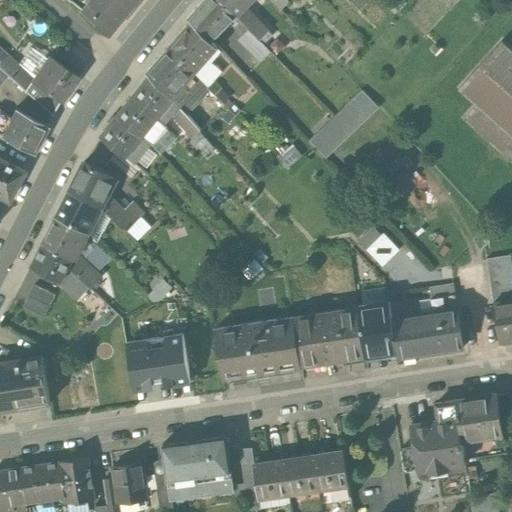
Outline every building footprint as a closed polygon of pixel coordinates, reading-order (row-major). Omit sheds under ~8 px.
[(137,3),(133,0),(91,0),(83,11),(112,34),(137,3)] [(221,0),(203,0),(188,18),(191,21),(192,21),(211,40),(236,15),(221,0)] [(250,0),(221,0),(236,15),(250,0)] [(268,0),(279,10),(286,0),(268,0)] [(271,34),(252,15),(244,23),(248,28),(259,39),(264,35),(267,38),(271,34)] [(191,21),(170,46),(194,72),(216,46),(211,40),(192,21),(191,21)] [(248,28),(239,37),(250,49),(259,39),(248,28)] [(511,52),(502,43),(461,89),(479,105),(466,119),(511,160),(511,52)] [(170,46),(147,72),(149,75),(172,98),(194,72),(170,46)] [(56,54),(52,59),(48,56),(32,79),(30,82),(61,103),(78,77),(66,68),(69,63),(56,54)] [(32,79),(6,57),(0,63),(0,67),(8,75),(25,90),(30,82),(32,79)] [(0,84),(8,75),(0,67),(0,84)] [(172,98),(149,75),(133,95),(157,117),(172,98)] [(215,81),(208,87),(215,94),(222,88),(215,81)] [(61,103),(30,82),(25,90),(53,116),(61,103)] [(361,90),(334,116),(351,134),(378,107),(361,90)] [(157,117),(133,95),(117,115),(141,136),(157,117)] [(201,129),(178,104),(170,113),(192,137),(201,129)] [(47,126),(17,110),(11,120),(0,111),(0,135),(3,138),(33,153),(47,126)] [(141,136),(117,115),(101,136),(118,150),(126,156),(141,136)] [(334,116),(309,141),(326,158),(351,134),(334,116)] [(126,156),(118,150),(110,160),(131,178),(139,169),(126,156)] [(155,151),(149,158),(154,162),(160,155),(155,151)] [(22,172),(0,160),(0,198),(7,202),(22,172)] [(124,209),(107,192),(115,177),(85,161),(71,190),(100,205),(100,206),(111,217),(123,229),(137,243),(149,227),(140,217),(144,213),(133,201),(124,209)] [(100,205),(71,190),(57,216),(86,231),(100,205)] [(102,276),(76,251),(86,231),(57,216),(44,242),(73,257),(69,265),(92,287),(102,276)] [(123,229),(111,217),(103,225),(115,237),(123,229)] [(404,252),(386,233),(366,252),(384,271),(404,252)] [(73,257),(44,242),(32,266),(61,281),(69,265),(73,257)] [(511,260),(511,255),(488,258),(494,302),(511,299),(511,260)] [(102,276),(92,287),(104,299),(108,294),(100,285),(105,280),(102,276)] [(26,303),(48,314),(62,288),(40,277),(26,303)] [(456,296),(432,300),(433,311),(458,308),(456,296)] [(511,339),(511,299),(494,302),(500,342),(511,339)] [(390,302),(359,307),(367,359),(388,356),(388,352),(398,350),(393,318),(390,302)] [(359,307),(325,312),(333,360),(344,358),(345,362),(367,359),(359,307)] [(433,311),(393,318),(398,350),(399,357),(465,347),(459,308),(458,308),(433,311)] [(325,312),(294,316),(301,365),(333,360),(325,312)] [(294,316),(215,328),(222,376),(301,365),(294,316)] [(165,385),(191,381),(183,333),(126,342),(134,390),(155,386),(154,380),(164,379),(165,385)] [(43,354),(0,361),(0,398),(2,411),(51,402),(43,354)] [(499,393),(456,400),(462,440),(505,433),(499,393)] [(456,400),(437,402),(440,420),(413,424),(416,445),(420,469),(465,462),(462,440),(456,400)] [(225,434),(163,444),(168,478),(171,493),(172,493),(210,487),(211,494),(234,490),(225,434)] [(416,445),(401,448),(405,471),(420,469),(416,445)] [(345,449),(314,453),(320,489),(326,488),(327,498),(352,494),(345,449)] [(314,453),(285,457),(290,493),(291,493),(296,492),(297,502),(322,499),(320,489),(314,453)] [(89,457),(61,462),(66,497),(67,503),(95,498),(89,457)] [(285,457),(255,462),(257,473),(260,498),(266,497),(268,507),(292,503),(291,493),(290,493),(285,457)] [(60,462),(21,468),(27,503),(44,500),(45,505),(56,503),(55,499),(66,497),(61,462),(60,462)] [(142,462),(112,466),(117,494),(118,502),(120,502),(147,497),(145,485),(150,484),(149,475),(144,476),(142,462)] [(21,468),(0,471),(0,511),(15,511),(15,505),(27,503),(21,468)] [(257,473),(244,475),(249,509),(262,507),(260,498),(257,473)] [(168,478),(157,480),(161,508),(174,506),(172,493),(171,493),(168,478)] [(117,494),(107,496),(109,511),(121,511),(120,502),(118,502),(117,494)] [(498,511),(496,499),(472,503),(473,511),(498,511)]
